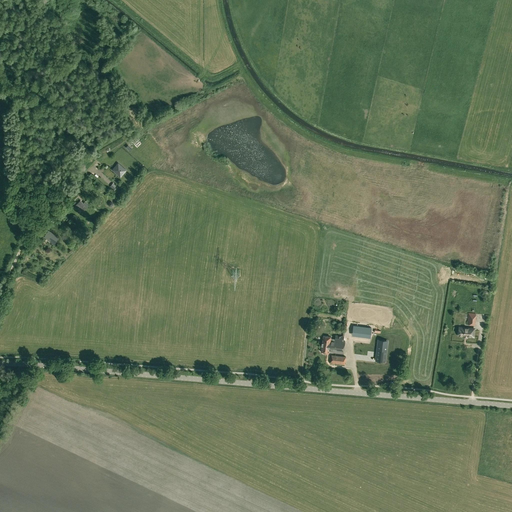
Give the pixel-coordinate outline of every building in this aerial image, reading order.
[(121,174),(124,170),(118,164),(113,170),(115,172),(117,170),(121,174)] [(83,211),(87,208),(80,201),(75,206),(77,209),(79,207),(83,211)] [(55,244),(59,238),(49,231),(44,237),(55,244)] [(356,325),(355,331),(367,333),(368,327),(356,325)] [(474,337),(474,336),(475,329),(459,328),(459,335),(474,337)] [(334,346),(334,345),(344,346),(345,342),(343,342),(344,332),(343,332),(343,336),(335,335),(335,339),(330,338),(331,337),(323,336),(322,344),(334,346)] [(344,346),(334,345),(334,346),(322,344),(321,352),(329,353),(329,352),(343,354),(344,346)] [(374,374),(386,375),(388,348),(376,347),(374,374)] [(391,376),(402,377),(404,352),(393,351),(391,376)] [(345,357),(331,355),(330,363),(345,365),(345,357)] [(360,373),(370,374),(371,356),(361,355),(360,373)]
